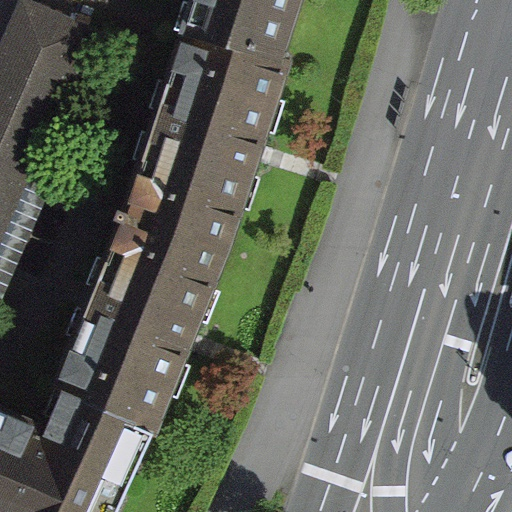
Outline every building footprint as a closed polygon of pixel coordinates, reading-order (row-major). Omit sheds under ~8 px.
[(193,0),(187,20),(289,51),(305,0),(193,0)] [(0,231),(87,26),(27,1),(0,63),(0,231)] [(136,189),(236,227),(289,51),(187,20),(136,189)] [(236,227),(136,189),(61,371),(160,411),(236,227)] [(0,398),(0,511),(117,511),(160,411),(61,371),(42,416),(0,398)]
